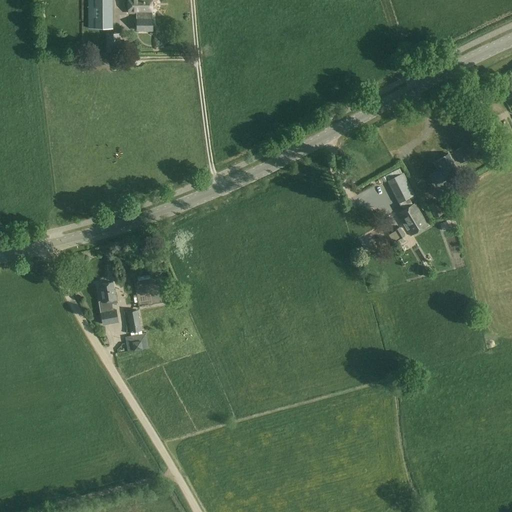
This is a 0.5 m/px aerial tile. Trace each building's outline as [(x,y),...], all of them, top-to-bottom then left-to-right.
[(112,0),(87,0),(88,29),(113,29),(112,0)] [(128,0),(129,13),(137,13),(137,19),(152,19),(152,13),(152,0),(128,0)] [(137,31),(152,31),(152,19),(137,19),(137,31)] [(106,33),(106,50),(130,50),(130,42),(120,42),(120,33),(106,33)] [(501,126),(497,115),(489,119),(494,129),(501,126)] [(468,158),(466,155),(461,147),(453,151),(460,163),(462,162),(468,158)] [(445,180),(458,172),(448,155),(435,163),(440,173),(432,178),(436,184),(445,179),(445,180)] [(387,181),(399,204),(415,196),(403,173),(387,181)] [(435,201),(428,205),(437,221),(444,217),(435,201)] [(428,226),(416,204),(398,214),(410,235),(428,226)] [(448,228),(457,226),(454,218),(446,220),(448,228)] [(400,240),(405,236),(400,228),(394,231),(400,240)] [(450,237),(440,241),(442,248),(453,244),(450,237)] [(136,276),(137,283),(150,281),(149,274),(136,276)] [(103,324),(117,321),(116,310),(112,311),(111,301),(116,300),(115,291),(114,291),(112,282),(101,284),(101,290),(100,290),(102,302),(103,302),(105,313),(102,313),(103,324)] [(142,334),(138,310),(127,312),(131,336),(125,337),(128,352),(149,348),(146,333),(142,334)]
